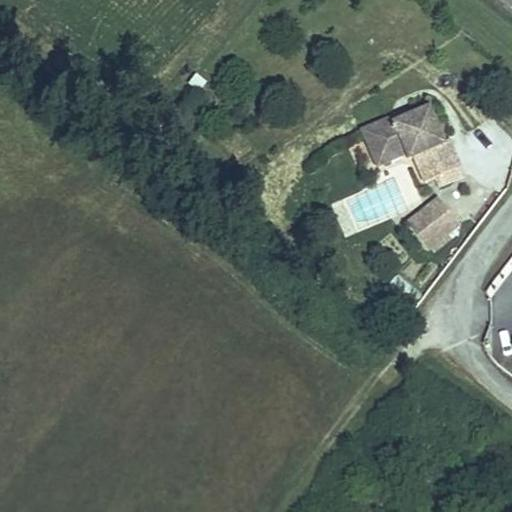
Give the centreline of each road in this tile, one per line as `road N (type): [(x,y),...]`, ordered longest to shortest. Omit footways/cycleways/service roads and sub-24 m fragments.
road 1 (track): [(266,511),(377,369),(453,310)]
road 2 (residential): [(511,207),(471,261),(453,310),(511,393)]
